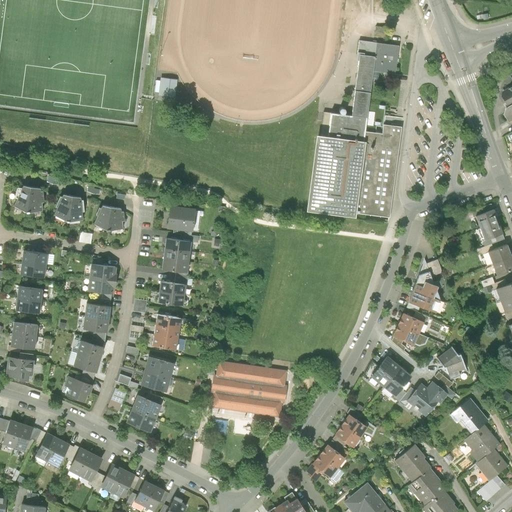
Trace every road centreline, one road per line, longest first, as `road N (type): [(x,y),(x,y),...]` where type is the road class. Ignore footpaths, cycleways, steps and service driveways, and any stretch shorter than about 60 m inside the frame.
road 1 (residential): [(238,504),(288,453),(357,350),(414,211),(502,177)]
road 2 (residential): [(90,425),(123,331),(130,257)]
road 3 (residential): [(90,425),(238,504)]
road 4 (residential): [(0,232),(130,257)]
road 5 (residential): [(502,177),(454,55)]
